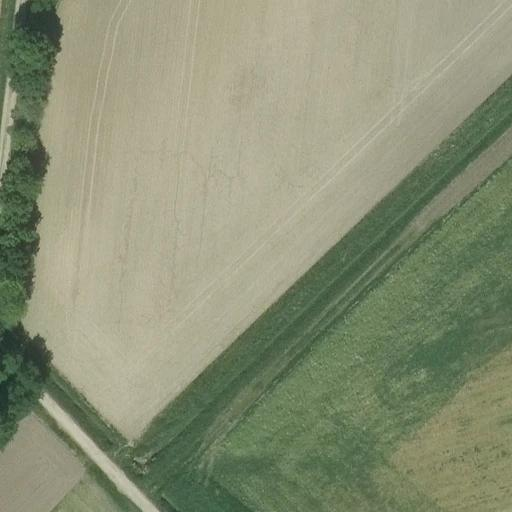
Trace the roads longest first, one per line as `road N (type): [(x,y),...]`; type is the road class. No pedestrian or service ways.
road 1 (track): [(0,267),(27,0)]
road 2 (track): [(155,511),(0,356)]
